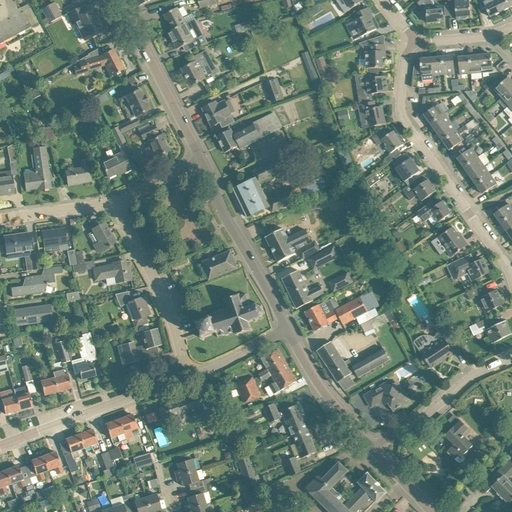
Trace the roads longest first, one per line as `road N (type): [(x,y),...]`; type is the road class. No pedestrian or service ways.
road 1 (residential): [(511,280),(400,112),(415,39)]
road 2 (tertiary): [(0,446),(187,375)]
road 3 (tertiary): [(288,328),(202,160)]
road 4 (residential): [(187,375),(162,295),(114,202)]
road 5 (tertiary): [(202,160),(121,0)]
road 6 (residential): [(511,356),(372,447)]
road 7 (tertiary): [(372,447),(321,386),(288,328)]
road 8 (unknown): [(309,511),(293,493),(295,475),(361,434)]
